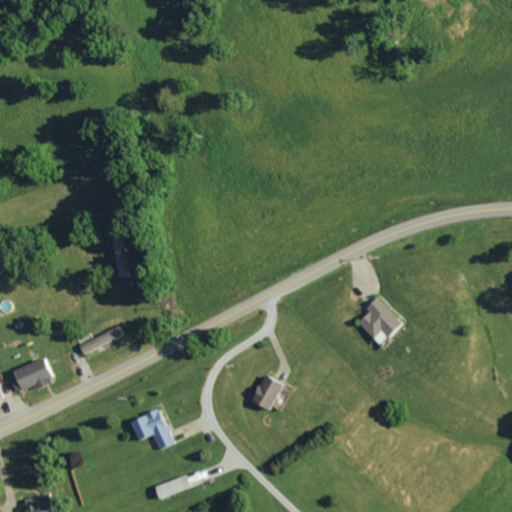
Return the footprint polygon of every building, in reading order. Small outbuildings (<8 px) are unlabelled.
[(398,341),(413,323),(384,298),(374,310),(376,312),(365,324),(387,344),(393,337),(398,341)] [(87,352),(127,336),(124,327),(84,343),(87,352)] [(61,381),(50,358),(20,372),(29,390),(40,385),(42,390),(61,381)] [(292,383),(272,374),(261,401),(281,410),(292,383)] [(160,436),(166,450),(181,443),(166,409),(139,421),(147,441),(160,436)] [(164,500),(199,487),(194,475),(159,488),(164,500)] [(62,511),(58,493),(31,499),(33,511),(62,511)]
